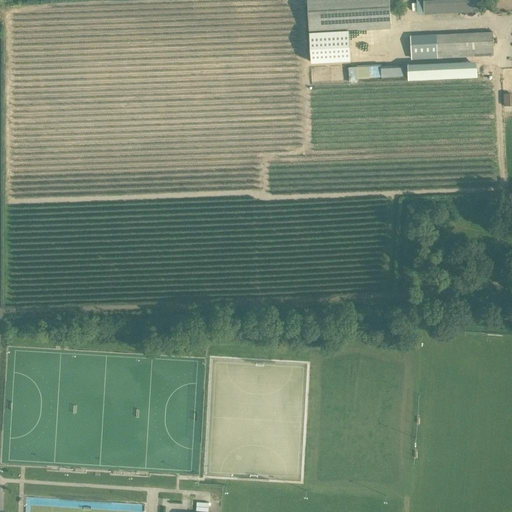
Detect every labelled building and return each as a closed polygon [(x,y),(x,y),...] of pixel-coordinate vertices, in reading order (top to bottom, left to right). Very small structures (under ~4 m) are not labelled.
[(350,59),(349,29),(391,27),(389,0),(307,0),(310,61),(350,59)] [(423,0),(424,13),(480,10),(479,0),(423,0)] [(492,31),(436,34),(437,57),(493,54),(492,47),(493,47),(492,31)] [(412,58),(437,57),(436,34),(411,35),(412,58)] [(381,64),(357,65),(358,77),(407,75),(407,64),(381,66),(381,64)] [(504,106),(511,105),(511,92),(503,93),(504,106)] [(200,511),(208,511),(209,503),(196,503),(196,511),(200,511)]
